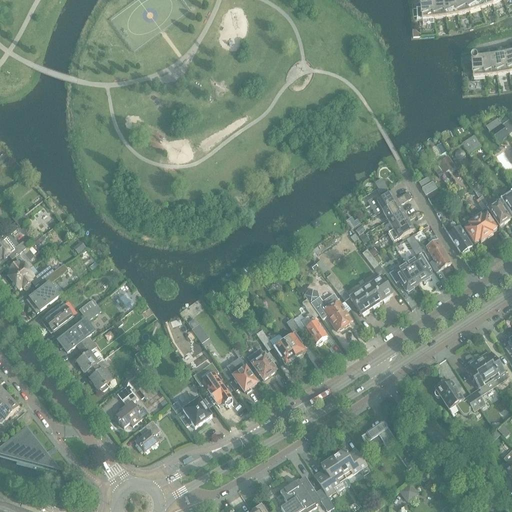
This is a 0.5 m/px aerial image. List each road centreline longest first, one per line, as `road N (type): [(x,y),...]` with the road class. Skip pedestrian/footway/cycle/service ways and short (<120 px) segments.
road 1 (residential): [(185,489),(211,498),(388,382)]
road 2 (tertiary): [(185,489),(383,374)]
road 3 (residential): [(473,289),(291,406),(287,416)]
road 4 (residential): [(491,511),(476,476),(405,409),(388,382)]
road 5 (tertiary): [(511,273),(376,363)]
road 6 (tertiary): [(287,416),(151,487)]
road 7 (tertiary): [(383,374),(511,291)]
road 8 (residential): [(388,382),(511,301)]
road 9 (tertiary): [(83,430),(0,321)]
road 10 (residential): [(405,173),(473,289)]
